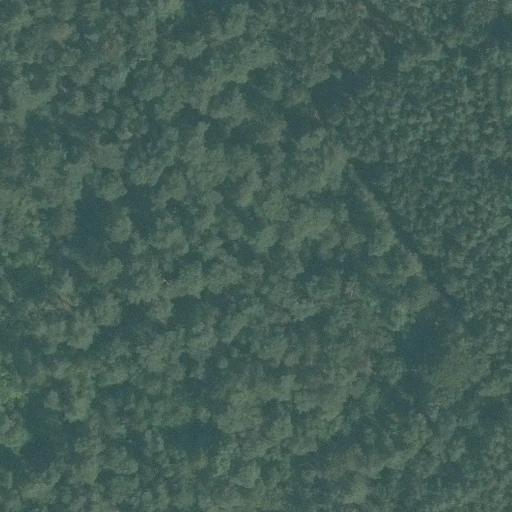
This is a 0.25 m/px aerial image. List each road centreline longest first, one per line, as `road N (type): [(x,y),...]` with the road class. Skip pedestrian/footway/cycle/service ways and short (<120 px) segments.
road 1 (track): [(511,383),(256,0)]
road 2 (track): [(511,390),(291,511)]
